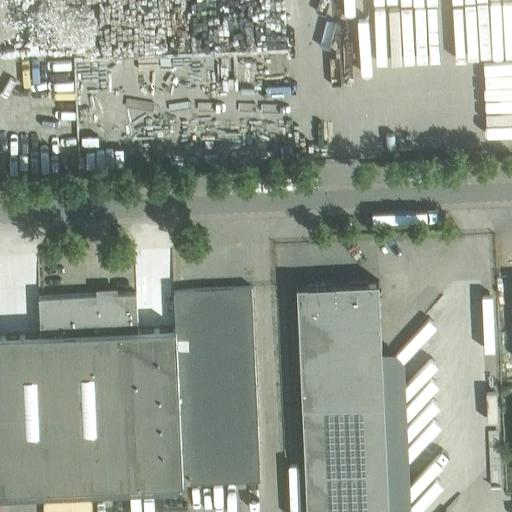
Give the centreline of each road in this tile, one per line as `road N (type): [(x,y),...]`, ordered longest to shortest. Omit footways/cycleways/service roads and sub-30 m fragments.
road 1 (unclassified): [(511,192),(0,215)]
road 2 (unknown): [(280,511),(268,203)]
road 3 (unknown): [(332,0),(344,200)]
